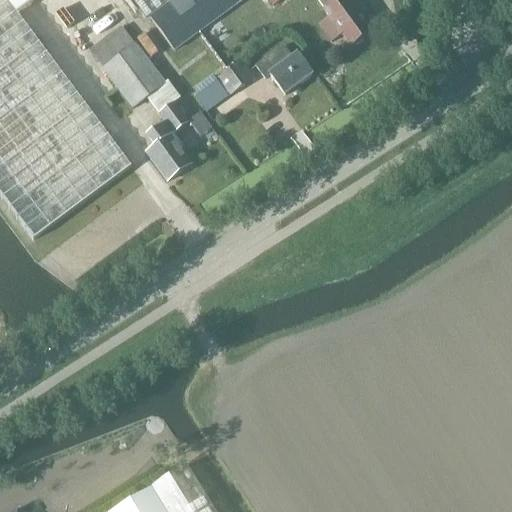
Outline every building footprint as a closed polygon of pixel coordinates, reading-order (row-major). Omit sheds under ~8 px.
[(0,0),(0,199),(32,243),(131,169),(17,15),(5,0),(0,0)] [(5,0),(17,15),(36,0),(5,0)] [(132,0),(146,18),(170,0),(132,0)] [(174,52),(244,0),(176,0),(151,19),(174,52)] [(320,0),(318,2),(329,19),(319,26),(332,44),(342,36),(351,48),(372,33),(361,17),(366,13),(355,0),(320,0)] [(115,9),(78,37),(88,49),(124,22),(115,9)] [(165,85),(136,47),(122,27),(90,52),(105,70),(104,71),(133,110),(165,85)] [(285,98),(313,77),(297,56),(293,60),(284,48),(256,68),(266,81),(271,77),(285,98)] [(242,62),(216,80),(229,98),(255,79),(242,62)] [(150,100),(160,114),(175,104),(181,100),(170,85),(150,100)] [(175,104),(160,114),(159,115),(165,124),(148,137),(155,148),(146,154),(168,184),(192,166),(182,152),(185,150),(174,135),(189,123),(175,104)] [(152,489),(115,511),(216,511),(188,465),(152,489)]
